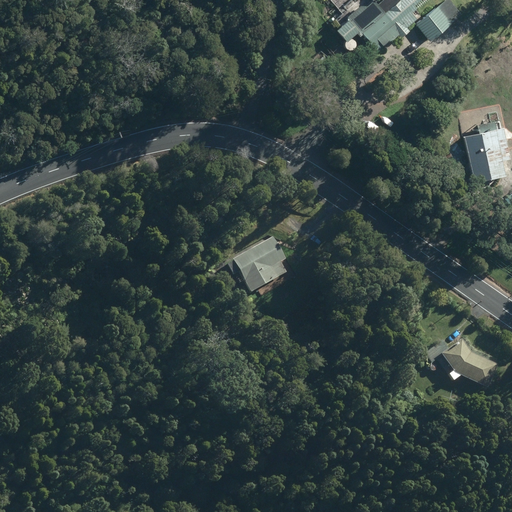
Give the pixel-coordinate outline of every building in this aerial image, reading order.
[(366,0),(357,0),(337,18),(338,20),(327,29),(338,42),(349,33),(352,36),(354,34),(370,53),(409,19),(404,13),(409,9),(405,4),(410,0),(372,0),(369,3),(366,0)] [(439,0),(410,23),(423,40),(456,15),(445,0),(439,0)] [(464,182),(503,174),(492,118),(469,122),(471,132),(455,135),(464,182)] [(273,233),(233,256),(251,288),(258,284),(264,294),(298,275),(273,233)] [(499,364),(471,352),(463,340),(442,354),(455,373),(488,388),(499,364)]
